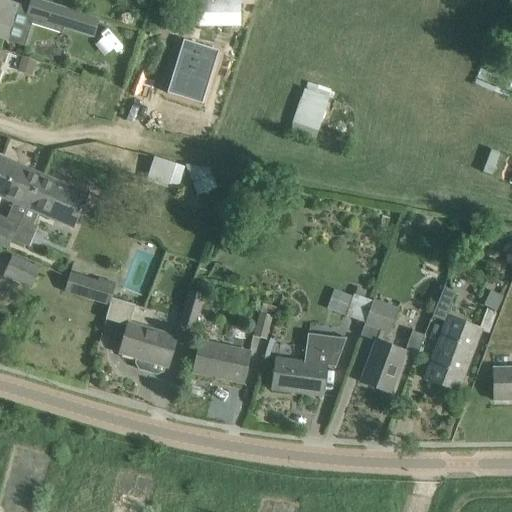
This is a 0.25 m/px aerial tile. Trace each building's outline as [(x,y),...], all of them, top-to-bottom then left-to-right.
[(0,0),(0,37),(7,40),(15,13),(18,6),(0,0)] [(18,6),(15,13),(94,39),(100,20),(39,0),(31,0),(29,9),(18,6)] [(263,0),(243,0),(245,9),(264,5),(263,0)] [(223,40),(189,29),(173,79),(208,90),(223,40)] [(19,71),(33,76),(38,62),(24,57),(19,71)] [(293,124),(319,132),(326,109),(300,101),(293,124)] [(205,156),(185,163),(192,183),(212,175),(205,156)] [(0,159),(0,178),(79,213),(87,195),(1,157),(0,159)] [(180,185),(179,162),(163,162),(163,185),(180,185)] [(79,213),(0,178),(0,196),(5,199),(72,227),(79,213)] [(19,224),(0,215),(0,244),(9,249),(15,234),(19,224)] [(42,268),(13,255),(3,277),(32,289),(42,268)] [(107,296),(113,298),(117,284),(70,271),(64,293),(104,305),(107,296)] [(207,285),(204,280),(199,278),(194,280),(192,285),(194,291),(199,293),(204,291),(207,285)] [(181,325),(194,329),(204,295),(191,290),(181,325)] [(112,299),(113,298),(107,296),(104,305),(109,306),(105,320),(128,326),(121,353),(167,366),(175,335),(130,322),(135,305),(112,299)] [(452,302),(441,298),(434,317),(445,321),(452,302)] [(375,344),(361,382),(391,393),(405,356),(406,351),(405,351),(392,346),(390,345),(394,334),(390,333),(398,306),(375,299),(367,324),(362,339),(375,344)] [(16,315),(0,308),(0,330),(24,341),(38,307),(21,301),(16,315)] [(277,317),(279,307),(264,303),(262,314),(261,313),(255,337),(267,340),(273,317),(277,317)] [(451,320),(427,378),(458,390),(480,330),(451,320)] [(410,330),(403,349),(415,354),(422,334),(410,330)] [(304,361),(273,358),(272,389),(323,396),(326,368),(336,369),(346,339),(307,334),(304,361)] [(199,342),(193,372),(214,377),(214,374),(223,376),(223,379),(243,383),(251,352),(199,342)] [(494,400),(511,399),(511,367),(491,368),(494,400)]
